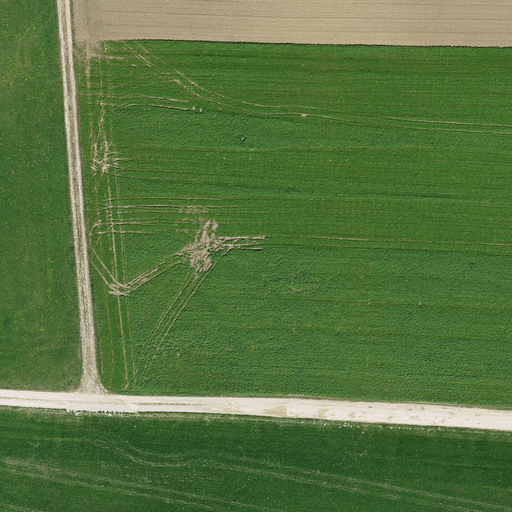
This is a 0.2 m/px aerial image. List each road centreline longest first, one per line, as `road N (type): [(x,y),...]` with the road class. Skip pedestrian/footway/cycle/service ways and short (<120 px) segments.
road 1 (track): [(0,392),(511,425)]
road 2 (track): [(91,395),(66,0)]
